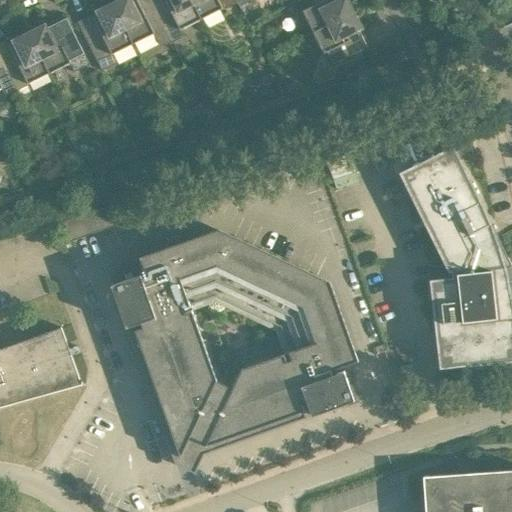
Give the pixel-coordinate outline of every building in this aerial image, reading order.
[(118,0),(112,3),(133,44),(153,34),(157,41),(160,44),(163,46),(167,45),(172,43),(150,0),(118,0)] [(201,19),(190,0),(150,0),(172,43),(184,37),(180,30),(201,19)] [(190,0),(201,19),(221,9),(221,10),(237,3),(235,0),(190,0)] [(296,0),(295,0),(296,1),(297,0),(310,0),(313,5),(302,11),(312,32),(353,12),(347,0),(296,0)] [(98,14),(92,17),(78,24),(101,71),(117,63),(112,54),(133,44),(112,3),(96,11),(98,14)] [(361,28),(353,12),(312,32),(323,53),(323,54),(361,35),(358,30),(361,28)] [(45,24),(28,32),(49,74),(69,63),(74,72),(89,65),(66,18),(46,28),(45,24)] [(14,44),(9,46),(0,50),(0,56),(1,59),(7,71),(17,91),(29,85),(29,84),(49,74),(28,32),(12,41),(14,44)] [(323,54),(323,53),(321,53),(329,69),(362,57),(359,50),(367,47),(361,35),(323,54)] [(96,70),(89,73),(96,88),(104,84),(96,70)] [(270,85),(272,78),(264,76),(262,83),(270,85)] [(213,97),(202,103),(207,112),(218,108),(213,97)] [(207,112),(202,103),(191,108),(195,116),(207,112)] [(87,155),(84,147),(74,151),(78,159),(87,155)] [(492,275),(511,265),(453,147),(400,173),(449,272),(451,271),(451,277),(429,280),(439,368),(511,360),(511,313),(511,314),(501,294),(503,291),(503,288),(501,286),(497,286),(492,275)] [(59,164),(70,160),(67,151),(55,156),(59,164)] [(36,171),(30,160),(17,167),(22,178),(36,171)] [(71,241),(125,222),(118,204),(65,222),(71,241)] [(311,415),(354,400),(343,370),(336,373),(334,369),(355,361),(330,291),(323,294),(315,286),(319,279),(227,235),(223,243),(212,242),(210,234),(140,259),(147,280),(143,282),(140,274),(111,285),(126,328),(140,322),(142,328),(135,330),(180,457),(190,436),(194,438),(192,442),(199,445),(201,441),(205,444),(204,446),(304,410),(301,403),(306,401),(311,415)] [(0,406),(82,383),(81,382),(80,382),(61,327),(0,348),(0,406)] [(425,511),(511,511),(511,469),(423,476),(425,511)]
